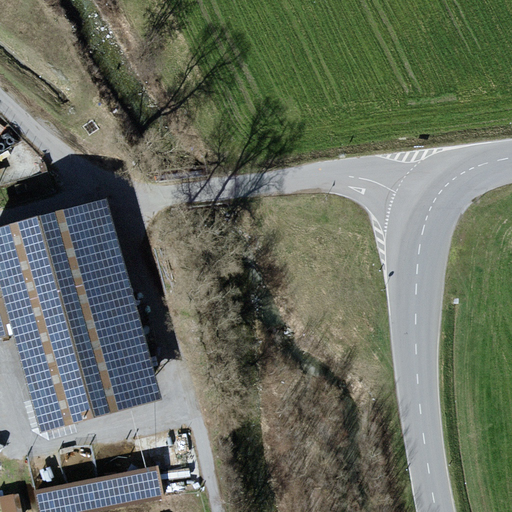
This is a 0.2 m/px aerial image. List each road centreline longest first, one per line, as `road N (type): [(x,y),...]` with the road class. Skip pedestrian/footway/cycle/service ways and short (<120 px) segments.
road 1 (track): [(121,200),(219,511)]
road 2 (residential): [(428,210),(346,177),(121,200)]
road 3 (tertiary): [(438,511),(415,330),(428,210)]
